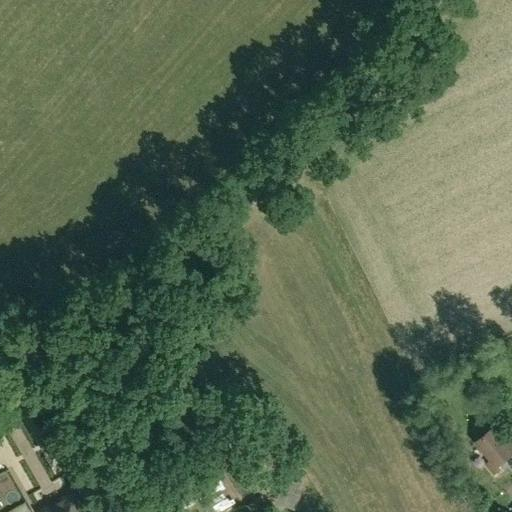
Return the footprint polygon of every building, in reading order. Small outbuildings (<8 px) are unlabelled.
[(495,473),(501,468),(498,465),(511,452),(511,442),(504,433),(509,429),(502,420),(477,442),(492,459),(487,464),(495,473)] [(67,443),(55,450),(70,475),(92,463),(93,462),(73,427),(72,427),(61,433),(67,443)] [(222,511),(231,507),(221,489),(224,487),(215,471),(173,494),(182,511),(197,502),(202,511),(222,511)] [(293,480),(286,503),(304,509),(311,486),(293,480)] [(84,511),(72,491),(60,498),(62,500),(51,506),(50,504),(38,511),(84,511)] [(251,511),(266,511),(258,498),(247,504),(251,511)]
